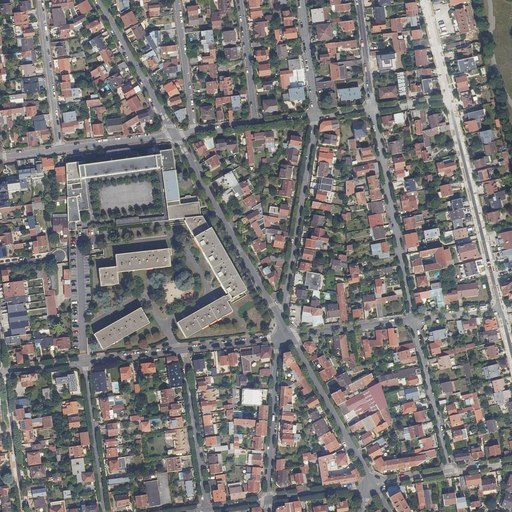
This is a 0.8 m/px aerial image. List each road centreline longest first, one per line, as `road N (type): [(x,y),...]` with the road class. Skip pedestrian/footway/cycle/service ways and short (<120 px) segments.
road 1 (tertiary): [(173,133),(284,337)]
road 2 (residential): [(284,337),(314,117)]
road 3 (residential): [(500,308),(447,98)]
road 4 (residential): [(372,109),(413,320)]
road 5 (tertiary): [(284,337),(372,484)]
road 6 (residential): [(268,500),(284,337)]
road 7 (residential): [(183,349),(205,508)]
road 8 (residential): [(413,320),(450,471)]
road 9 (tertiary): [(98,0),(173,133)]
road 10 (residential): [(83,361),(103,511)]
road 11 (residential): [(59,149),(41,0)]
road 12 (residential): [(176,0),(193,132)]
road 13 (residential): [(284,337),(413,320)]
road 14 (residential): [(256,123),(240,0)]
